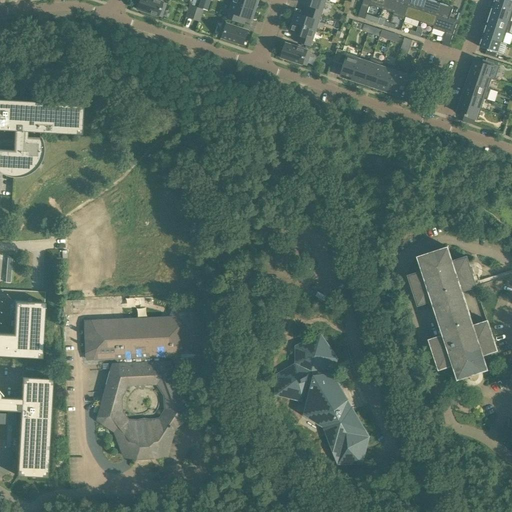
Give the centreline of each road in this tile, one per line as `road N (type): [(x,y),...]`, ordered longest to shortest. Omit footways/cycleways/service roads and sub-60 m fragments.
road 1 (residential): [(259,65),(442,126)]
road 2 (residential): [(112,16),(259,65)]
road 3 (residential): [(442,126),(484,0)]
road 4 (unclassified): [(511,458),(467,430),(399,431)]
